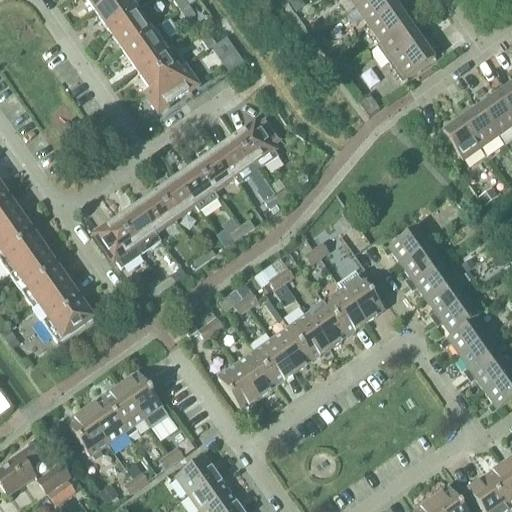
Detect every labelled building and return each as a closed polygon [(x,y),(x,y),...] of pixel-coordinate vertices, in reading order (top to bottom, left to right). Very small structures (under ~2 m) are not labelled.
[(84,0),(94,14),(115,0),(84,0)] [(108,34),(137,15),(126,0),(115,0),(94,14),(108,34)] [(177,0),(173,3),(179,12),(180,13),(188,8),(182,0),(177,0)] [(347,0),(355,11),(371,0),(347,0)] [(371,0),(355,11),(368,29),(396,10),(389,0),(371,0)] [(188,8),(180,13),(187,23),(195,18),(188,8)] [(145,9),(137,15),(108,34),(122,54),(159,29),(145,9)] [(368,29),(380,46),(408,26),(396,10),(368,29)] [(380,46),(377,48),(390,67),(421,44),(408,26),(380,46)] [(159,29),(122,54),(136,73),(172,49),(159,29)] [(208,52),(215,47),(208,37),(200,42),(208,52)] [(225,42),(210,52),(228,77),(243,66),(225,42)] [(421,44),(390,67),(402,85),(433,63),(421,44)] [(172,49),(136,73),(149,92),(150,93),(169,79),(178,73),(177,72),(182,69),(182,70),(186,68),(172,49)] [(182,69),(177,72),(178,73),(169,79),(150,93),(149,92),(145,95),(158,114),(195,88),(182,70),(182,69)] [(494,100),(511,126),(511,89),(511,88),(494,100)] [(366,99),(357,105),(368,121),(376,115),(366,99)] [(491,136),(495,142),(511,129),(511,126),(494,100),(476,113),(491,136)] [(476,113),(459,125),(478,153),(495,142),(491,136),(476,113)] [(243,137),(235,142),(258,174),(278,160),(270,149),(280,142),(265,121),(256,128),(254,126),(242,135),(243,137)] [(462,164),(478,153),(459,125),(442,136),(462,164)] [(226,146),(215,154),(224,168),(238,188),(258,174),(235,142),(227,148),(226,146)] [(224,168),(215,154),(203,162),(204,164),(196,170),(199,174),(212,193),(232,179),(228,174),(224,168)] [(199,174),(196,170),(188,175),(187,173),(175,181),(178,186),(180,188),(193,207),(199,215),(218,202),(212,193),(199,174)] [(173,220),(193,207),(180,188),(178,186),(175,181),(163,190),(165,192),(157,197),(159,200),(168,214),(173,220)] [(0,231),(20,218),(0,188),(0,231)] [(284,190),(274,197),(279,205),(289,198),(284,190)] [(168,214),(157,197),(149,203),(147,201),(136,209),(138,212),(139,213),(153,234),(173,220),(168,214)] [(264,205),(269,212),(279,205),(274,197),(264,205)] [(138,212),(136,209),(124,217),(126,219),(118,225),(141,258),(160,244),(153,234),(139,213),(138,212)] [(0,231),(0,264),(9,278),(44,253),(20,218),(0,231)] [(248,223),(238,230),(244,238),(254,231),(248,223)] [(141,258),(118,225),(110,231),(108,228),(96,237),(121,272),(141,258)] [(244,238),(238,230),(228,237),(233,245),(244,238)] [(388,258),(392,255),(401,268),(436,244),(430,236),(422,241),(415,230),(383,252),(388,258)] [(441,252),(436,244),(401,268),(410,280),(406,283),(410,289),(441,267),(433,257),(441,252)] [(311,254),(317,262),(327,255),(321,247),(311,254)] [(209,250),(199,257),(204,265),(214,258),(209,250)] [(9,278),(32,311),(68,286),(44,253),(9,278)] [(308,268),(317,262),(311,254),(303,260),(308,268)] [(204,265),(199,257),(189,265),(194,272),(204,265)] [(448,277),(441,267),(410,289),(413,293),(417,290),(427,304),(461,280),(455,273),(448,277)] [(276,279),(282,287),(291,280),(286,272),(276,279)] [(344,301),(363,327),(377,318),(374,314),(379,310),(354,275),(337,287),(341,294),(340,295),(344,301)] [(170,278),(160,285),(165,293),(176,286),(170,278)] [(274,292),(282,287),(276,279),(268,285),(274,292)] [(466,287),(461,280),(427,304),(435,315),(430,318),(435,325),(466,303),(458,293),(466,287)] [(165,293),(160,285),(150,292),(155,300),(165,293)] [(32,311),(57,346),(92,321),(68,286),(32,311)] [(145,295),(135,302),(140,310),(150,303),(145,295)] [(327,314),(343,336),(348,332),(351,336),(352,335),(363,327),(344,301),(340,295),(323,307),(327,314)] [(241,304),(246,312),(256,304),(251,297),(241,304)] [(473,313),(466,303),(435,325),(438,329),(442,327),(450,339),(451,340),(474,324),(479,321),(478,321),(486,316),(480,308),(473,313)] [(238,318),(246,312),(241,304),(232,310),(238,318)] [(323,307),(305,319),(321,343),(328,352),(342,343),(339,338),(343,336),(327,314),(323,307)] [(299,323),(287,332),(307,361),(313,357),(316,361),(328,352),(321,343),(305,319),(299,323)] [(206,329),(211,337),(221,330),(215,322),(206,329)] [(481,334),(474,324),(451,340),(450,339),(446,341),(446,342),(443,344),(447,350),(450,348),(459,360),(493,336),(488,328),(481,334)] [(196,333),(190,325),(181,330),(188,339),(196,333)] [(203,342),(211,337),(206,329),(198,335),(203,342)] [(287,332),(269,344),(284,365),(292,377),(306,368),(303,364),(304,363),(307,361),(287,332)] [(499,343),(493,336),(459,360),(468,373),(464,375),(467,380),(498,358),(491,348),(499,343)] [(269,344),(251,357),(266,378),(272,386),(278,382),(280,386),(292,377),(284,365),(269,344)] [(251,357),(246,351),(240,356),(244,362),(234,369),(257,402),(271,393),(268,389),(272,386),(266,378),(251,357)] [(511,364),(505,369),(498,358),(467,380),(471,386),(475,383),(484,396),(511,375),(511,364)] [(257,402),(234,369),(217,381),(237,410),(243,407),(245,411),(257,402)] [(511,375),(484,396),(492,407),(488,410),(493,415),(511,402),(511,375)] [(132,380),(119,390),(132,409),(142,422),(148,431),(166,419),(139,381),(135,384),(132,380)] [(132,409),(119,390),(106,399),(102,399),(100,400),(132,447),(141,441),(133,429),(142,422),(132,409)] [(104,443),(107,447),(124,435),(100,400),(98,401),(97,405),(83,414),(104,443)] [(89,460),(107,447),(104,443),(83,414),(70,424),(73,427),(69,430),(89,460)] [(33,446),(3,466),(4,468),(0,471),(0,488),(6,498),(33,480),(26,470),(42,459),(33,446)] [(167,457),(168,459),(173,466),(181,460),(176,451),(167,457)] [(164,472),(173,466),(168,459),(167,457),(158,464),(164,472)] [(174,480),(187,498),(215,478),(203,460),(174,480)] [(511,461),(500,469),(511,486),(511,461)] [(70,478),(61,465),(36,483),(45,496),(70,478)] [(486,486),(485,486),(501,508),(503,511),(510,511),(511,511),(511,486),(500,469),(489,477),(492,481),(486,486)] [(140,476),(131,482),(137,491),(146,484),(140,476)] [(45,496),(54,508),(79,490),(70,478),(45,496)] [(187,498),(196,511),(203,511),(227,495),(215,478),(187,498)] [(131,482),(122,488),(128,497),(137,491),(131,482)] [(503,511),(485,486),(482,488),(479,484),(466,494),(478,511),(503,511)] [(111,488),(99,496),(107,507),(119,498),(111,488)] [(203,511),(238,511),(227,495),(203,511)] [(442,496),(428,506),(432,511),(461,511),(450,496),(445,500),(442,496)]
